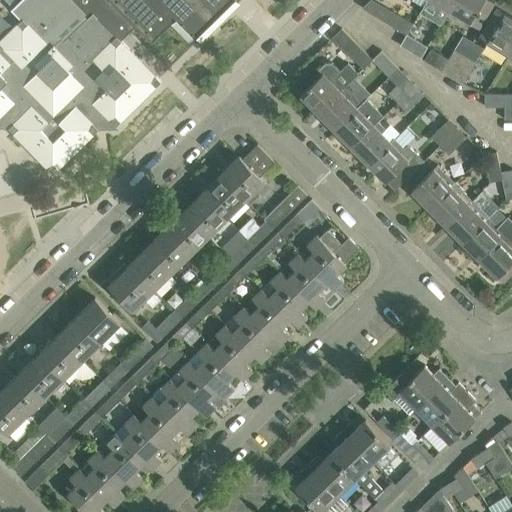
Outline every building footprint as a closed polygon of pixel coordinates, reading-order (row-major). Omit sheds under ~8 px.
[(0,115),(0,116),(10,126),(8,128),(53,173),(98,129),(96,126),(106,116),(115,126),(116,126),(161,81),(120,40),(118,37),(124,31),(127,34),(135,26),(152,42),(171,23),(174,21),(191,39),(195,43),(199,39),(230,8),(230,3),(226,3),(226,0),(89,0),(82,7),(75,0),(20,0),(11,10),(21,20),(0,40),(0,115)] [(431,0),(440,5),(432,18),(431,19),(436,22),(440,25),(447,14),(446,14),(454,0),(431,0)] [(454,0),(446,14),(447,14),(452,18),(456,20),(458,16),(478,29),(484,18),(495,1),(492,0),(454,0)] [(485,26),(480,36),(488,41),(486,45),(497,52),(501,54),(507,57),(511,48),(511,18),(496,9),(485,26)] [(406,35),(413,23),(392,11),(385,22),(406,35)] [(372,59),(341,28),(331,38),(362,69),(372,59)] [(427,47),(406,35),(400,45),(420,58),(427,47)] [(431,48),(424,60),(452,77),(465,56),(454,49),(448,59),(431,48)] [(381,51),(372,59),(389,77),(398,68),(381,51)] [(476,62),(465,56),(452,77),(463,83),(476,62)] [(318,112),(344,87),(358,73),(347,63),(340,70),(332,63),(325,63),(318,70),(322,74),(301,95),(318,112)] [(397,102),(415,85),(406,76),(388,93),(397,102)] [(424,94),(415,85),(397,102),(406,111),(424,94)] [(321,122),(332,133),(357,108),(348,98),(352,95),(344,87),(318,112),(324,119),(321,122)] [(511,94),(485,94),(484,106),(505,107),(511,106),(511,94)] [(366,117),(357,108),(332,133),(342,143),(345,140),(352,147),(378,121),(370,114),(366,117)] [(457,128),(448,119),(431,136),(440,145),(457,128)] [(378,121),(352,147),(369,164),(391,142),(382,133),(386,129),(378,121)] [(466,137),(457,128),(440,145),(449,154),(466,137)] [(401,152),(391,142),(369,164),(386,181),(395,173),(403,181),(424,161),(408,145),(401,152)] [(239,156),(220,175),(245,200),(249,204),(268,185),(259,177),(275,162),(257,144),(242,159),(239,156)] [(502,179),(500,172),(496,152),(484,155),(490,182),(502,179)] [(429,208),(454,183),(437,165),(412,190),(429,208)] [(511,197),(511,169),(500,172),(502,179),(506,199),(511,197)] [(226,218),(245,200),(220,175),(202,193),(226,218)] [(446,225),(471,200),(454,183),(429,208),(446,225)] [(264,219),(265,220),(272,228),(307,195),(297,185),(264,219)] [(208,236),(226,218),(202,193),(183,211),(208,236)] [(278,232),(284,238),(286,240),(304,222),(306,224),(322,209),(311,199),(278,232)] [(471,200),(446,225),(463,242),(488,217),(471,200)] [(208,236),(183,211),(165,229),(189,254),(208,236)] [(488,217),(463,242),(480,259),(511,227),(511,221),(508,217),(498,227),(488,217)] [(247,239),(254,246),(272,228),(265,220),(247,239)] [(511,227),(480,259),(497,277),(498,276),(503,282),(511,273),(511,263),(511,262),(511,227)] [(171,272),(189,254),(165,229),(146,247),(171,272)] [(313,251),(304,260),(327,283),(334,290),(344,280),(337,273),(346,265),(344,262),(359,247),(348,237),(341,244),(327,230),(319,238),(316,235),(307,244),(313,251)] [(265,256),(284,238),(278,232),(259,250),(265,256)] [(254,246),(247,239),(228,257),(236,264),(254,246)] [(153,290),(171,272),(146,247),(128,265),(153,290)] [(265,256),(259,250),(241,268),(247,274),(265,256)] [(327,283),(304,260),(298,253),(288,262),(295,268),(286,277),(309,301),(316,308),(325,298),(318,291),(327,283)] [(236,264),(228,257),(210,275),(217,282),(236,264)] [(153,290),(128,265),(109,284),(134,309),(143,299),(152,308),(161,299),(153,290)] [(229,292),(247,274),(241,268),(223,286),(229,292)] [(276,286),(268,295),(290,319),(297,326),(307,316),(300,309),(309,301),(286,277),(279,271),(270,280),(276,286)] [(217,282),(210,275),(191,293),(199,301),(217,282)] [(204,304),(210,310),(229,292),(223,286),(204,304)] [(290,319),(268,295),(261,289),(252,298),(258,304),(249,313),(280,343),(289,334),(282,327),(290,319)] [(199,301),(191,293),(173,311),(180,319),(199,301)] [(76,316),(101,341),(120,323),(95,297),(76,316)] [(192,328),(210,310),(204,304),(186,322),(192,328)] [(249,313),(243,307),(234,316),(240,322),(231,331),(254,354),(261,362),(270,352),(272,354),(281,345),(280,343),(249,313)] [(180,319),(173,311),(156,328),(148,320),(142,327),(157,342),(180,319)] [(57,334),(82,360),(101,341),(76,316),(57,334)] [(186,322),(168,340),(174,346),(192,328),(186,322)] [(254,354),(231,331),(225,325),(216,333),(222,340),(213,349),(235,372),(243,380),(252,370),(245,363),(254,354)] [(39,352),(64,378),(82,360),(57,334),(39,352)] [(145,338),(121,362),(128,369),(152,346),(145,338)] [(150,358),(156,364),(174,346),(168,340),(150,358)] [(227,380),(235,372),(213,349),(207,342),(197,352),(204,358),(195,367),(225,397),(234,388),(227,380)] [(21,370),(46,396),(64,378),(39,352),(21,370)] [(150,358),(131,376),(137,382),(156,364),(150,358)] [(185,376),(176,384),(199,408),(206,415),(216,406),(217,408),(227,399),(225,397),(195,367),(189,360),(179,370),(185,376)] [(128,369),(121,362),(103,380),(110,387),(128,369)] [(409,414),(416,408),(447,377),(439,368),(433,374),(424,365),(415,374),(407,366),(384,389),(409,414)] [(2,389),(27,414),(46,396),(21,370),(2,389)] [(131,376),(113,393),(119,399),(137,382),(131,376)] [(433,425),(467,391),(458,382),(455,385),(447,377),(416,408),(433,425)] [(191,416),(199,408),(176,384),(170,378),(161,387),(167,394),(158,402),(188,433),(198,424),(191,416)] [(103,380),(84,398),(91,405),(110,387),(103,380)] [(0,431),(3,428),(8,432),(27,414),(2,389),(0,390),(0,431)] [(467,391),(433,425),(450,442),(481,412),(473,403),(476,400),(467,391)] [(113,393),(95,411),(101,417),(119,399),(113,393)] [(188,433),(158,402),(152,396),(143,405),(148,412),(140,420),(163,444),(170,451),(179,442),(172,434),(181,426),(188,433)] [(91,405),(84,398),(66,416),(73,424),(91,405)] [(101,417),(95,411),(77,429),(83,435),(101,417)] [(389,434),(395,428),(378,411),(372,417),(389,434)] [(122,438),(144,462),(151,469),(161,459),(154,452),(163,444),(140,420),(134,414),(124,423),(131,430),(122,438)] [(66,416),(47,434),(55,442),(73,424),(66,416)] [(390,444),(365,419),(356,428),(351,422),(342,430),(372,462),(390,444)] [(509,436),(511,434),(511,422),(503,427),(509,436)] [(389,434),(406,452),(412,445),(395,428),(389,434)] [(65,453),(83,435),(77,429),(59,447),(65,453)] [(331,453),(355,478),(356,478),(362,484),(370,476),(368,474),(377,465),(372,462),(342,430),(334,439),(339,444),(331,453)] [(136,470),(144,462),(122,438),(116,432),(106,441),(112,448),(104,456),(126,480),(133,487),(143,477),(136,470)] [(55,442),(47,434),(46,433),(12,466),(21,475),(55,442)] [(485,444),(487,447),(494,457),(485,463),(495,478),(511,467),(511,463),(494,435),(485,444)] [(429,463),(412,445),(406,452),(423,469),(429,463)] [(67,455),(65,453),(59,447),(40,465),(48,474),(67,455)] [(479,453),(485,463),(494,457),(487,447),(479,453)] [(118,488),(126,480),(104,456),(98,450),(88,459),(94,465),(86,474),(108,498),(115,505),(125,495),(118,488)] [(355,478),(331,453),(322,461),(316,455),(308,464),(338,495),(355,478)] [(479,453),(471,458),(477,468),(485,463),(479,453)] [(320,511),(338,495),(308,464),(299,472),(305,478),(296,487),(320,511)] [(392,481),(391,481),(401,491),(418,474),(412,467),(395,484),(392,481)] [(108,498),(86,474),(79,468),(70,477),(77,484),(68,493),(86,511),(105,511),(99,506),(108,498)] [(462,487),(456,478),(447,484),(453,493),(462,487)] [(384,508),(401,491),(391,481),(375,498),(378,501),(377,501),(384,508)] [(447,484),(439,489),(446,498),(453,493),(447,484)] [(420,508),(423,511),(447,511),(452,508),(446,498),(439,489),(420,508)] [(377,501),(366,511),(379,511),(384,508),(377,501)]
